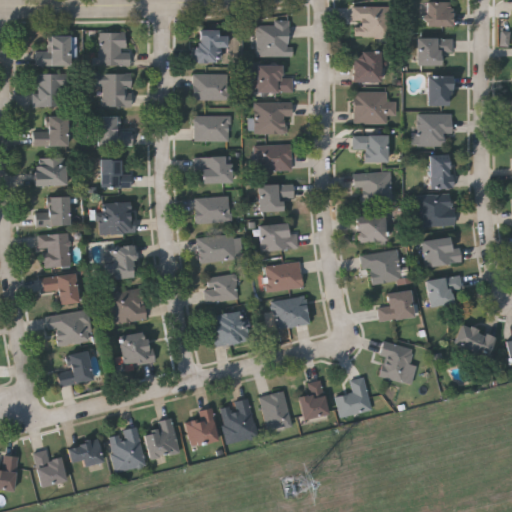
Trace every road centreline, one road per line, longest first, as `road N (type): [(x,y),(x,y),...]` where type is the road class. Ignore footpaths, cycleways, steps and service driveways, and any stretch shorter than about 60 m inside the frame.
road 1 (residential): [(45,414),(59,417),(338,345),(345,334),(330,229),(326,0)]
road 2 (residential): [(6,0),(12,274),(34,397),(45,414)]
road 3 (residential): [(166,0),(168,215),(195,383)]
road 4 (residential): [(511,297),(500,285),(489,220),(486,0)]
road 5 (tertiary): [(206,0),(0,5)]
